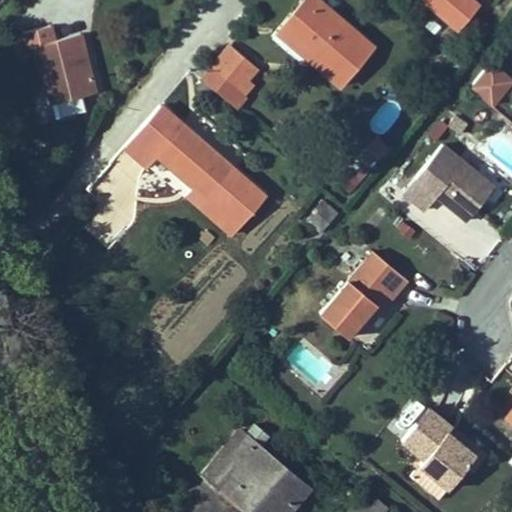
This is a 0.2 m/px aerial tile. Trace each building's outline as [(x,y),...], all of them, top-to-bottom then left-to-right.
[(374,42),(326,0),(301,0),(281,23),(319,55),(314,62),(338,84),(374,42)] [(463,0),(452,0),(445,9),(458,21),(471,7),(463,0)] [(96,88),(82,32),(56,38),(52,22),(21,30),(25,45),(30,44),(37,72),(42,71),(49,99),(81,91),(96,88)] [(276,29),(314,62),(319,55),(281,23),(276,29)] [(256,66),(228,42),(200,76),(235,106),(246,93),(239,87),(247,77),(256,66)] [(469,84),(494,104),(511,80),(511,77),(489,59),(469,84)] [(246,93),(254,83),(247,77),(239,87),(246,93)] [(81,91),(49,99),(53,116),(85,109),(81,91)] [(184,193),(230,232),(265,190),(161,101),(123,145),(146,165),(156,154),(191,184),(184,193)] [(453,112),(444,123),(459,135),(468,124),(453,112)] [(359,187),(390,146),(374,134),(343,175),(359,187)] [(434,192),(465,217),(494,182),(442,140),(401,190),(423,207),(434,192)] [(299,216),(318,232),(336,211),(317,195),(299,216)] [(373,247),(318,308),(346,334),(359,320),(386,290),(392,296),(408,279),(373,247)] [(365,325),(392,296),(386,290),(359,320),(365,325)] [(511,419),(511,394),(500,410),(511,419)] [(439,436),(445,428),(420,407),(393,439),(414,457),(408,465),(438,490),(462,462),(465,458),(439,436)] [(480,457),(445,428),(439,436),(465,458),(462,462),(470,469),(480,457)] [(242,432),(207,474),(253,511),(291,511),(311,489),(242,432)] [(374,511),(381,503),(371,495),(367,500),(362,506),(357,511),(374,511)] [(357,511),(362,506),(350,496),(336,511),(357,511)] [(506,511),(492,499),(480,511),(506,511)]
